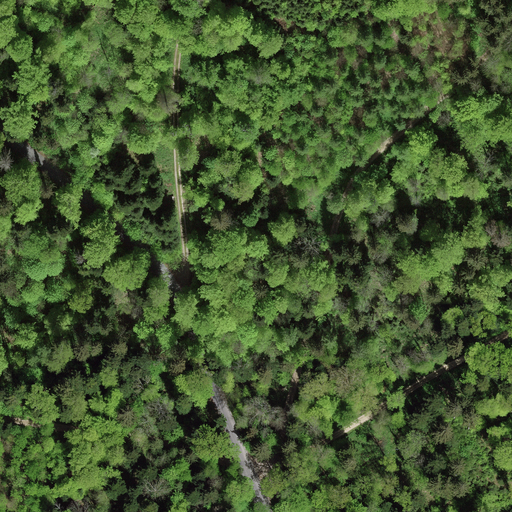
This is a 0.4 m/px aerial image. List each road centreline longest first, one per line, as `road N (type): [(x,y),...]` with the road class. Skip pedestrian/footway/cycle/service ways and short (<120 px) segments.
road 1 (track): [(252,488),(273,470),(341,226),(367,171),(394,133),(511,28)]
road 2 (tertiary): [(0,130),(142,249),(172,287),(260,511)]
road 3 (track): [(172,287),(183,280),(185,250),(178,40),(193,0)]
road 4 (track): [(273,470),(511,331)]
road 5 (track): [(0,416),(143,435),(238,458)]
